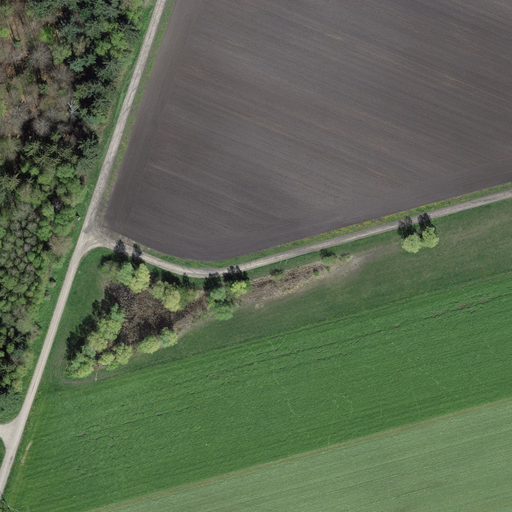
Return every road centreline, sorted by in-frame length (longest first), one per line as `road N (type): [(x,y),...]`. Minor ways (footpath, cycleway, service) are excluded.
road 1 (track): [(85,237),(183,273),(210,273),(511,194)]
road 2 (track): [(85,237),(0,490)]
road 3 (track): [(162,0),(85,237)]
